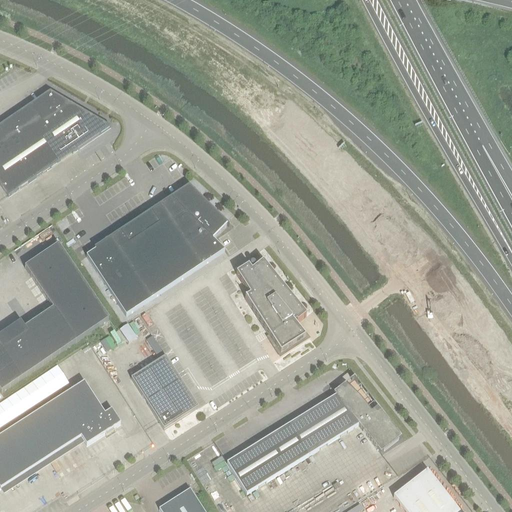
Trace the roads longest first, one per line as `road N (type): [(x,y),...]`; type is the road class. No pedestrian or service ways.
road 1 (trunk): [(177,0),(297,78),(365,135),(511,306)]
road 2 (unclassified): [(80,511),(354,334)]
road 3 (trunk): [(364,0),(511,260)]
road 4 (tertiary): [(354,334),(263,220),(153,123)]
road 5 (tertiary): [(492,511),(354,334)]
road 6 (unclassified): [(0,241),(136,148),(153,123)]
road 7 (tertiary): [(153,123),(0,40)]
road 8 (trunk): [(474,147),(397,0)]
